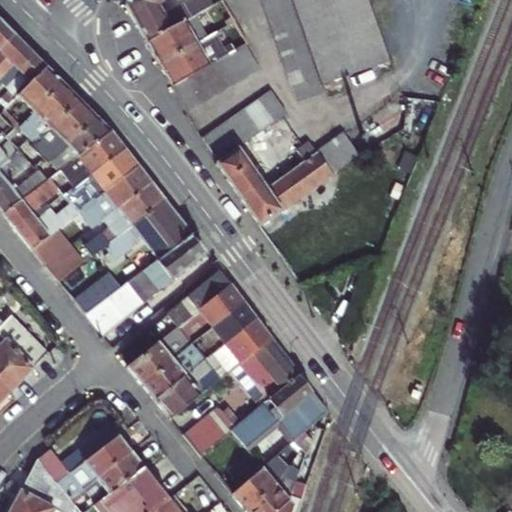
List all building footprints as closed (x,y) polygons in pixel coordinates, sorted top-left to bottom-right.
[(159,6),(164,0),(125,0),(125,7),(146,43),(171,29),(159,6)] [(260,0),(261,3),(271,29),(275,41),(280,54),(284,65),(288,78),(298,104),(310,99),(323,95),(320,85),(399,58),(378,0),(260,0)] [(194,16),(183,22),(196,45),(206,39),(194,16)] [(0,48),(13,35),(0,22),(0,48)] [(146,43),(159,66),(196,45),(183,22),(171,29),(146,43)] [(230,53),(244,45),(247,44),(240,32),(222,43),(228,55),(230,53)] [(0,82),(15,98),(17,97),(46,68),(13,35),(0,48),(0,82)] [(206,39),(196,45),(208,66),(218,61),(206,39)] [(183,81),(194,74),(206,67),(208,66),(196,45),(159,66),(171,87),(183,81)] [(185,111),(196,105),(208,99),(220,92),(233,84),(245,77),(258,70),(244,45),(230,53),(228,55),(219,60),(218,61),(208,66),(206,67),(194,74),(183,81),(171,87),(185,111)] [(46,68),(17,97),(34,113),(63,85),(46,68)] [(34,113),(52,131),(81,102),(63,85),(34,113)] [(225,126),(222,128),(237,150),(241,148),(252,140),(263,132),(276,123),(287,115),(273,93),(261,101),(248,110),(236,118),(225,126)] [(32,148),(49,165),(69,148),(98,119),(81,102),(52,131),(40,138),(42,142),(32,148)] [(78,157),(111,132),(98,119),(69,148),(78,157)] [(216,165),(228,157),(237,150),(222,128),(213,135),(203,142),(216,165)] [(78,157),(61,170),(75,189),(125,150),(111,132),(78,157)] [(263,188),(237,150),(228,157),(216,165),(260,227),(325,180),(331,174),(309,143),(294,153),(302,164),(280,180),(278,178),(263,188)] [(24,146),(19,152),(37,170),(42,165),(24,146)] [(125,150),(75,189),(64,197),(70,201),(98,180),(108,192),(139,168),(125,150)] [(18,167),(11,159),(7,162),(0,168),(0,212),(2,216),(21,201),(3,179),(18,167)] [(42,165),(37,170),(47,181),(50,178),(53,176),(42,165)] [(108,192),(83,211),(80,214),(93,231),(104,222),(152,185),(139,168),(108,192)] [(47,181),(21,201),(2,216),(14,229),(39,209),(37,207),(60,191),(56,185),(50,178),(47,181)] [(99,252),(106,247),(164,201),(152,185),(104,222),(111,230),(94,245),(99,252)] [(164,201),(106,247),(110,254),(106,257),(111,264),(142,239),(159,261),(191,235),(164,201)] [(45,205),(39,209),(14,229),(31,251),(57,231),(80,214),(83,211),(71,202),(55,216),(45,205)] [(57,231),(31,251),(45,268),(71,248),(57,231)] [(205,254),(191,235),(159,261),(144,273),(129,285),(87,319),(102,337),(103,338),(206,255),(205,254)] [(71,248),(45,268),(59,284),(84,264),(71,248)] [(108,276),(73,302),(87,319),(129,285),(144,273),(136,264),(113,281),(108,276)] [(206,320),(212,328),(243,303),(229,285),(220,272),(167,316),(178,328),(185,336),(206,320)] [(243,303),(212,328),(202,337),(215,352),(256,319),(243,303)] [(36,356),(0,318),(0,317),(0,389),(18,373),(36,356)] [(256,319),(215,352),(204,361),(209,367),(228,351),(234,358),(215,375),(220,381),(239,365),(271,340),(256,319)] [(128,369),(142,385),(172,361),(192,345),(185,336),(178,328),(128,369)] [(271,340),(239,365),(268,402),(299,376),(271,340)] [(172,361),(142,385),(154,401),(185,376),(172,361)] [(185,376),(154,401),(169,421),(200,396),(185,376)] [(295,440),(313,424),(327,412),(299,376),(268,402),(219,441),(232,459),(214,474),(231,495),(261,469),(275,457),(290,444),(295,440)] [(296,480),(289,501),(293,506),(320,432),(313,424),(295,440),(306,454),(296,480)] [(65,498),(126,452),(117,441),(112,434),(93,448),(85,437),(59,458),(69,470),(52,482),(65,498)] [(59,458),(55,453),(51,449),(47,453),(55,462),(59,458)] [(79,511),(94,501),(138,467),(131,459),(126,452),(65,498),(70,505),(76,511),(79,511)] [(36,462),(52,482),(69,470),(59,458),(55,462),(47,453),(36,462)] [(231,495),(245,511),(275,485),(286,470),(275,457),(261,469),(231,495)] [(286,470),(275,485),(279,490),(289,501),(296,480),(297,463),(293,460),(286,470)] [(66,511),(70,505),(65,498),(52,482),(36,462),(33,462),(20,489),(9,511),(10,511),(66,511)] [(147,511),(163,500),(150,483),(138,467),(94,501),(103,511),(147,511)] [(275,485),(245,511),(276,511),(289,501),(279,490),(275,485)] [(147,511),(172,511),(168,506),(163,500),(147,511)] [(291,511),(293,506),(289,501),(276,511),(291,511)]
